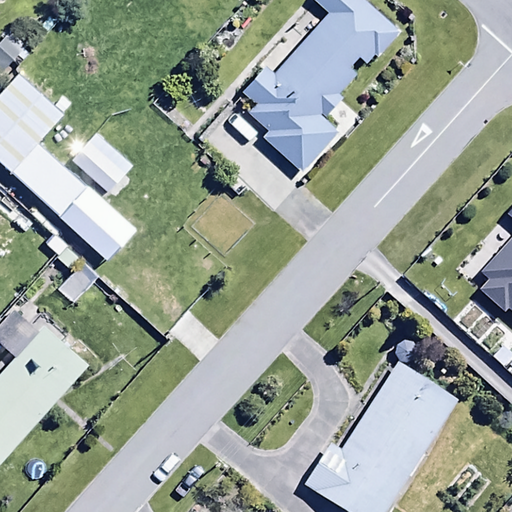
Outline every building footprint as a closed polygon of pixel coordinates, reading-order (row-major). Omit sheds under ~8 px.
[(395,34),(357,0),(310,0),(308,3),(325,17),(270,77),(262,70),(240,95),(253,107),(245,116),(265,135),(259,141),(297,176),(334,135),(321,122),(340,101),(335,97),(354,75),(346,68),(353,61),(363,70),(395,34)] [(60,118),(15,77),(0,92),(0,169),(103,265),(132,234),(35,145),(60,118)] [(129,169),(94,137),(70,164),(106,196),(129,169)] [(511,208),(504,219),(511,225),(511,238),(479,276),(487,282),(477,294),(501,315),(505,311),(511,317),(511,208)] [(40,332),(0,377),(0,468),(86,373),(40,332)] [(335,511),(385,511),(453,403),(396,367),(340,456),(328,449),(302,491),(335,511)]
